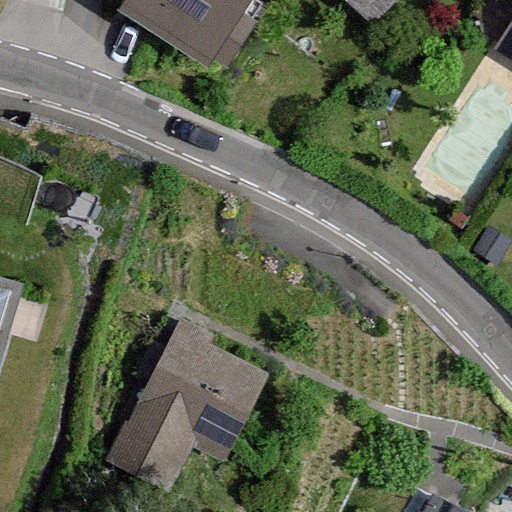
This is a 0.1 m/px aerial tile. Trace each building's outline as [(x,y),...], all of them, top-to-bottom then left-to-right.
[(241,0),(137,0),(137,1),(209,49),(241,0)] [(389,0),(360,0),(377,14),(389,0)] [(511,27),(503,43),(511,48),(511,27)] [(0,278),(0,324),(13,282),(0,278)] [(215,333),(186,319),(121,452),(171,476),(191,435),(228,454),(267,374),(209,345),(215,333)] [(469,511),(431,495),(419,511),(469,511)]
